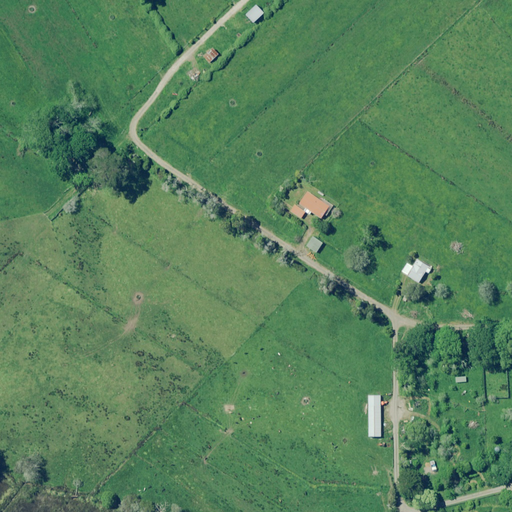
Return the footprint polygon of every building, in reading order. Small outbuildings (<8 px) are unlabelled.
[(264,13),(256,6),(246,15),(254,23),(264,13)] [(218,56),(212,49),(203,57),(209,64),(218,56)] [(307,192),(299,204),(306,209),(305,211),(310,214),(312,213),(321,219),(329,207),(307,192)] [(305,212),(295,205),(290,212),(301,219),(305,212)] [(323,244),(313,237),(307,246),(317,253),(323,244)] [(431,268),(417,260),(408,277),(419,283),(425,272),(429,274),(431,268)] [(380,437),(380,396),(368,396),(368,437),(380,437)]
